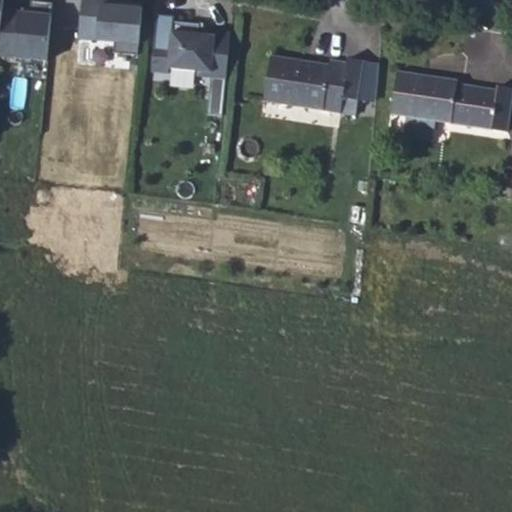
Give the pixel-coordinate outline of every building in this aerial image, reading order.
[(2,57),(51,62),(56,4),(35,2),(34,14),(7,12),(7,0),(0,0),(0,35),(4,36),(2,57)] [(114,0),(83,0),(80,38),(116,41),(115,54),(139,57),(143,8),(114,5),(114,0)] [(200,75),(214,77),(229,78),(233,32),(217,31),(217,35),(201,33),(202,23),(175,21),(173,43),(157,41),(154,71),(171,72),(172,67),(201,70),(200,75)] [(349,59),(349,64),(329,60),(328,65),(271,55),(263,101),(340,113),(342,99),(357,101),(364,62),(349,59)] [(426,76),(397,71),(390,115),(506,135),(511,102),(511,90),(496,88),(495,93),(458,87),(459,81),(432,77),(431,83),(425,82),(426,76)] [(229,78),(214,77),(213,85),(228,87),(229,78)] [(210,114),(225,115),(228,87),(213,85),(210,114)]
